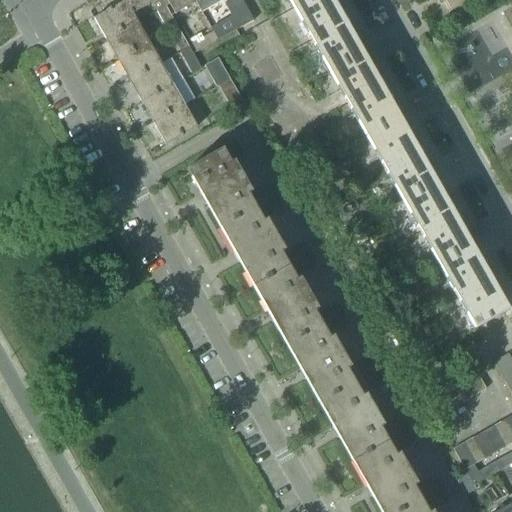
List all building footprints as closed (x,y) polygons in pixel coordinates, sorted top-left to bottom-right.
[(105,41),(106,41),(136,24),(131,15),(140,10),(134,0),(129,0),(125,2),(110,10),(110,9),(105,12),(106,13),(93,19),(93,20),(94,20),(102,34),(105,40),(105,41)] [(134,0),(140,10),(150,4),(155,13),(165,7),(165,9),(169,7),(165,0),(134,0)] [(165,0),(169,7),(174,15),(175,15),(175,14),(195,2),(195,3),(196,3),(196,2),(194,0),(165,0)] [(350,112),(365,138),(380,163),(379,164),(386,176),(387,176),(416,228),(415,228),(422,240),(423,240),(452,291),(459,304),(459,303),(474,330),(508,311),(492,283),(490,278),(487,273),(456,220),(456,219),(454,215),(451,210),(450,210),(420,156),(420,155),(418,151),(415,146),(383,91),(384,90),(381,86),(378,81),(357,44),(347,28),(348,27),(345,23),(342,18),(331,0),(287,0),(302,27),(307,36),(306,36),(313,48),(314,48),(343,99),(343,100),(350,112)] [(443,0),(450,11),(449,12),(450,12),(462,5),(463,6),(467,3),(471,0),(443,0)] [(168,32),(176,28),(177,27),(171,17),(170,18),(165,9),(165,7),(155,13),(161,23),(162,22),(168,32)] [(211,29),(213,33),(218,41),(239,29),(232,17),(230,17),(231,18),(211,29)] [(118,62),(148,45),(136,24),(106,41),(117,61),(117,62),(118,62)] [(173,43),(179,53),(188,48),(189,48),(183,38),(182,38),(176,28),(168,32),(166,33),(172,43),(173,43)] [(218,41),(213,33),(202,39),(200,34),(189,41),(196,54),(218,41)] [(128,82),(129,83),(160,65),(148,45),(118,62),(129,82),(128,82)] [(188,48),(179,53),(179,54),(185,65),(186,65),(192,75),(200,70),(188,48)] [(216,88),(217,87),(229,81),(217,59),(204,67),(216,88)] [(141,104),(142,104),(172,87),(180,82),(174,71),(166,76),(160,65),(129,83),(130,83),(141,103),(140,103),(141,104)] [(229,81),(217,87),(229,108),(228,108),(233,116),(245,108),(229,81)] [(142,104),(153,124),(183,107),(172,87),(142,104)] [(183,107),(153,124),(152,124),(153,125),(153,124),(161,138),(165,144),(164,145),(165,146),(179,138),(180,138),(182,137),(181,136),(196,128),(196,127),(195,127),(183,107)] [(313,146),(307,149),(312,158),(318,154),(313,146)] [(364,488),(365,488),(365,489),(366,488),(369,492),(371,496),(369,497),(370,498),(371,497),(379,511),(431,511),(432,511),(431,511),(426,511),(413,487),(417,485),(416,484),(415,485),(410,475),(411,475),(410,474),(409,474),(405,466),(406,465),(405,464),(404,465),(399,455),(400,455),(399,454),(395,456),(380,429),(383,427),(383,425),(382,426),(377,416),(377,415),(376,415),(372,407),(372,406),(371,406),(366,397),(366,396),(366,395),(362,397),(351,379),(347,370),(351,368),(350,367),(349,368),(344,358),(345,358),(344,357),(343,357),(339,349),(339,348),(338,348),(333,339),(333,338),(333,337),(329,339),(314,312),(318,310),(317,309),(316,310),(311,300),(312,300),(311,299),(310,299),(306,291),(307,291),(306,290),(305,290),(300,280),(301,280),(300,279),(296,281),(281,254),(284,252),(284,250),(283,251),(278,241),(279,241),(278,240),(277,240),(273,232),(273,231),(272,231),(267,222),(267,221),(267,220),(263,222),(248,196),(252,193),(251,192),(250,193),(245,183),(246,183),(245,182),(244,182),(240,174),(240,173),(239,173),(234,164),(234,163),(234,162),(230,164),(223,151),(223,150),(198,164),(199,164),(192,168),(191,168),(186,171),(190,179),(191,179),(200,195),(199,196),(200,197),(201,196),(204,201),(206,205),(205,206),(205,207),(207,207),(233,253),(232,254),(233,255),(234,255),(236,258),(238,262),(237,263),(238,264),(239,263),(266,312),(265,313),(266,313),(266,314),(267,313),(269,317),(272,321),(270,322),(271,323),(272,322),(299,370),(298,371),(299,372),(300,371),(303,376),(305,379),(303,380),(304,381),(305,380),(332,428),(331,429),(331,430),(332,430),(333,429),(335,434),(337,437),(336,438),(337,439),(338,438),(366,487),(364,488)] [(401,291),(387,299),(394,311),(408,303),(401,291)] [(492,363),(511,396),(511,394),(511,364),(507,355),(492,363)] [(473,369),(463,375),(475,396),(476,396),(475,395),(484,390),(484,391),(485,390),(473,369)] [(463,375),(453,381),(465,402),(466,401),(465,401),(473,396),(474,397),(475,396),(463,375)] [(453,381),(443,386),(455,407),(455,406),(463,402),(464,402),(465,402),(453,381)] [(443,386),(433,392),(445,413),(446,413),(445,412),(454,407),(454,408),(455,407),(443,386)] [(445,413),(433,392),(422,398),(434,419),(435,418),(443,413),(444,414),(445,413)] [(503,421),(511,437),(511,415),(511,416),(511,417),(504,422),(503,421)] [(493,427),(492,427),(505,448),(511,443),(511,437),(503,421),(502,422),(502,423),(494,427),(493,427)] [(484,432),(482,433),(494,454),(505,448),(492,427),(492,428),(484,433),(484,432)] [(473,438),(472,439),(484,460),(494,454),(482,433),(481,434),(482,434),(473,439),(473,438)] [(463,444),(462,445),(474,465),(484,460),(472,439),(471,439),(472,440),(464,444),(463,444)] [(474,465),(462,445),(461,445),(462,445),(453,450),(452,450),(464,471),(473,466),(474,465)] [(511,452),(499,460),(504,469),(511,464),(511,452)] [(481,471),(486,479),(499,472),(495,463),(481,471)] [(473,466),(464,471),(473,487),(482,482),(473,466)]
